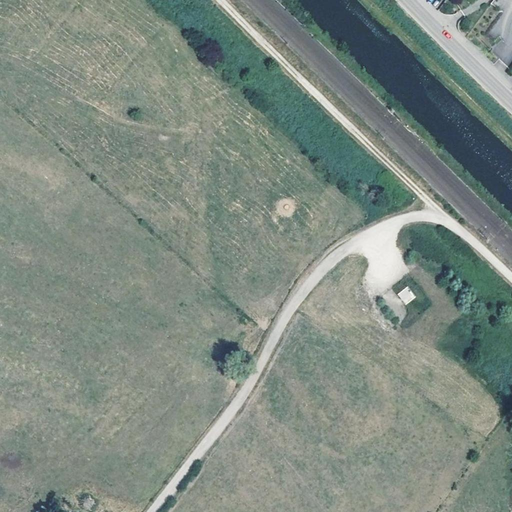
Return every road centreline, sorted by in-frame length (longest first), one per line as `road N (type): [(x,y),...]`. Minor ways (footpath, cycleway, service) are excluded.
road 1 (track): [(151,511),(255,380),(302,288),(358,237),(436,209)]
road 2 (track): [(436,209),(221,0)]
road 3 (secondary): [(511,104),(406,0)]
